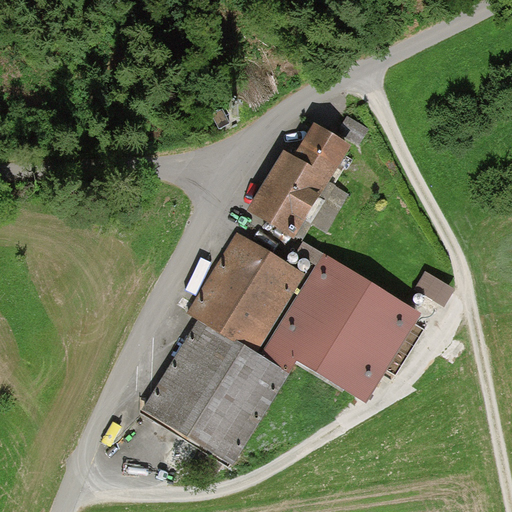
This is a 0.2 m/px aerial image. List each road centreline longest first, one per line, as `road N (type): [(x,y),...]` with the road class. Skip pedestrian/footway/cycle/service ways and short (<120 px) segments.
road 1 (track): [(470,295),(410,375),(290,464),(205,501),(69,502)]
road 2 (track): [(511,494),(465,274),(364,72)]
road 3 (unclassified): [(248,153),(147,326),(66,511)]
road 4 (unclassified): [(505,0),(364,72),(248,153)]
road 5 (unclassified): [(248,153),(0,170)]
